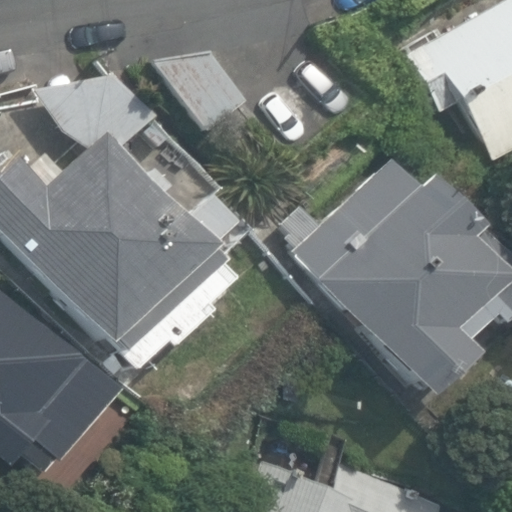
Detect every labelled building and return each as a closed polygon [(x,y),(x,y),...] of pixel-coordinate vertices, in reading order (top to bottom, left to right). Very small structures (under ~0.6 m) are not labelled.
[(511,0),(501,0),(400,57),(434,118),(455,106),(490,167),(511,154),(511,0)] [(209,53),(168,86),(227,159),(268,126),(209,53)] [(17,156),(0,171),(0,236),(111,352),(215,253),(102,136),(48,188),(17,156)] [(413,194),(384,163),(282,255),(414,401),(511,312),(511,260),(434,175),(413,194)] [(0,305),(0,462),(9,470),(48,423),(36,413),(75,367),(0,305)] [(327,491),(252,462),(232,511),(438,511),(440,507),(336,468),(327,491)]
